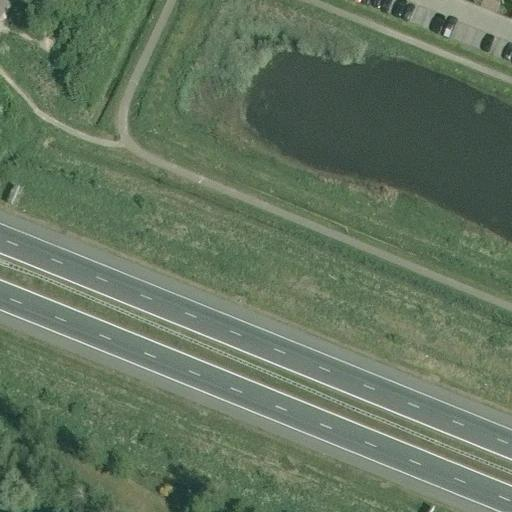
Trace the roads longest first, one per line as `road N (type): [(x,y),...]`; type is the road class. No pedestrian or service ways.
road 1 (motorway): [(0,296),(511,503)]
road 2 (motorway): [(511,437),(0,231)]
